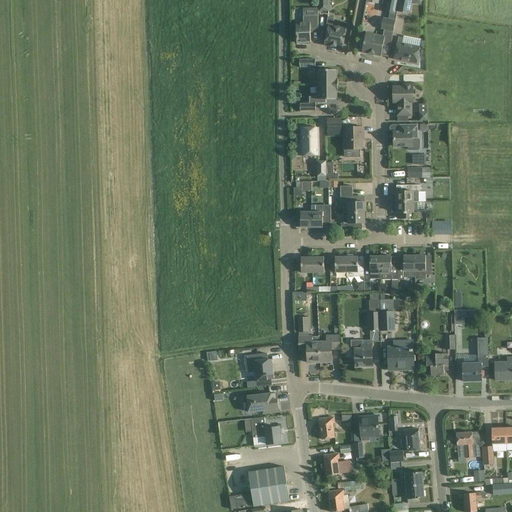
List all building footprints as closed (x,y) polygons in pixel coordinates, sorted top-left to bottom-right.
[(13,14),(12,0),(0,0),(0,13),(13,13),(13,14)] [(26,0),(12,0),(13,14),(21,14),(21,13),(27,13),(26,0)] [(40,0),(26,0),(27,13),(41,13),(40,0)] [(54,0),(40,0),(41,13),(55,12),(54,0)] [(61,0),(61,4),(71,5),(70,18),(76,19),(77,20),(78,18),(85,19),(86,11),(86,5),(86,0),(61,0)] [(329,11),(328,0),(318,0),(319,11),(329,11)] [(386,0),(384,11),(384,12),(386,13),(390,13),(396,15),(397,11),(398,0),(386,0)] [(398,0),(397,11),(396,15),(397,15),(397,11),(406,13),(407,13),(409,0),(398,0)] [(318,29),(318,16),(303,16),(303,22),(296,22),(297,43),(311,43),(310,30),(318,29)] [(334,18),(328,17),(326,26),(328,26),(324,45),(342,49),(347,25),(346,22),(341,22),(339,24),(338,28),(333,27),(334,18)] [(364,43),(362,53),(381,56),(383,45),(390,46),(392,37),(395,21),(383,18),(381,29),(384,29),(382,36),(366,33),(364,43)] [(242,34),(231,38),(238,59),(240,58),(240,60),(248,57),(247,56),(250,55),(245,42),(252,40),(248,27),(241,29),(242,34)] [(218,37),(211,39),(215,51),(222,49),(226,62),(238,59),(231,38),(220,41),(218,37)] [(403,38),(398,37),(394,59),(416,63),(419,47),(402,44),(403,38)] [(76,52),(55,53),(55,66),(76,65),(76,52)] [(4,53),(3,74),(18,75),(20,55),(14,54),(14,53),(4,53)] [(318,85),(338,85),(338,79),(336,79),(336,70),(325,70),(325,66),(315,66),(315,59),(299,59),(299,67),(309,67),(309,73),(318,73),(318,85)] [(76,65),(55,66),(56,78),(77,78),(76,65)] [(77,78),(56,78),(56,91),(77,90),(77,78)] [(413,102),(413,84),(403,84),(403,87),(393,87),(393,103),(397,103),(397,116),(412,115),(411,102),(413,102)] [(338,85),(318,85),(318,97),(309,97),(309,103),(300,103),(300,111),(316,111),(316,103),(326,103),(326,100),(337,100),(336,90),(338,90),(338,85)] [(77,90),(56,91),(57,104),(77,103),(77,90)] [(229,111),(240,110),(240,109),(240,107),(255,105),(255,102),(255,101),(262,101),(263,101),(262,90),(250,91),(243,91),(243,92),(237,93),(237,98),(228,99),(229,111)] [(77,103),(57,104),(57,117),(78,116),(77,103)] [(193,113),(182,116),(188,134),(198,131),(193,113)] [(427,113),(419,113),(419,121),(427,121),(427,113)] [(182,116),(173,119),(178,137),(188,134),(182,116)] [(341,129),(341,118),(327,119),(327,129),(341,129)] [(173,119),(163,122),(168,140),(178,137),(173,119)] [(163,122),(152,125),(157,143),(168,140),(163,122)] [(418,139),(418,124),(415,124),(405,125),(405,132),(394,132),(394,147),(408,147),(408,149),(409,150),(418,150),(420,148),(420,140),(418,139)] [(353,127),(344,127),(345,157),(360,157),(360,149),(362,149),(362,136),(363,136),(363,127),(353,127)] [(319,155),(318,128),(300,128),(300,144),(297,144),(297,156),(319,155)] [(0,147),(0,166),(10,166),(11,147),(0,147)] [(11,147),(10,166),(22,166),(22,147),(11,147)] [(426,155),(413,155),(413,165),(426,165),(426,155)] [(326,176),(325,161),(317,161),(317,176),(326,176)] [(333,162),(326,162),(326,175),(327,175),(327,179),(338,179),(338,174),(334,174),(333,162)] [(422,168),(408,168),(408,177),(422,177),(422,168)] [(311,187),(311,191),(311,182),(302,182),(302,187),(311,187)] [(418,202),(419,202),(419,191),(420,191),(420,185),(408,185),(408,191),(396,192),(397,202),(418,202)] [(344,213),(365,212),(364,202),(352,202),(352,186),(340,186),(341,203),(343,203),(344,213)] [(418,202),(397,202),(397,213),(398,213),(398,219),(421,218),(421,212),(418,212),(418,202)] [(312,228),(311,205),(311,212),(301,212),(301,228),(312,228)] [(311,205),(312,228),(323,227),(323,222),(331,222),(331,212),(331,205),(311,205)] [(365,223),(365,212),(344,213),(344,223),(341,223),(341,230),(353,229),(353,223),(365,223)] [(381,257),(381,280),(392,279),(392,283),(398,283),(398,280),(398,266),(397,266),(391,266),(391,256),(388,256),(388,255),(388,254),(383,254),(382,255),(382,256),(381,257)] [(415,256),(416,277),(416,279),(426,278),(426,275),(432,274),(432,263),(426,263),(425,256),(421,256),(421,254),(415,254),(415,256)] [(364,281),(364,267),(358,267),(358,257),(353,257),(353,255),(347,255),(347,257),(346,257),(347,272),(347,277),(364,277),(364,281)] [(404,266),(398,266),(398,280),(404,280),(404,278),(416,277),(415,256),(403,256),(404,266)] [(313,273),(313,257),(301,258),(301,273),(313,273)] [(313,257),(313,273),(324,273),(324,257),(313,257)] [(347,272),(346,257),(335,257),(335,272),(347,272)] [(370,267),(364,267),(364,281),(370,281),(370,279),(373,278),(381,279),(381,280),(381,257),(370,257),(370,267)] [(119,262),(117,270),(118,270),(118,273),(139,278),(142,265),(121,260),(120,262),(119,262)] [(222,263),(202,265),(203,277),(223,274),(222,263)] [(158,264),(158,274),(166,274),(166,264),(158,264)] [(118,273),(114,285),(135,291),(139,278),(118,273)] [(158,274),(157,284),(165,284),(166,274),(158,274)] [(223,274),(203,277),(204,277),(205,287),(224,284),(223,274)] [(224,284),(205,287),(207,297),(226,294),(224,284)] [(307,300),(307,292),(294,292),(294,301),(307,300)] [(380,313),(381,331),(395,330),(394,311),(393,311),(393,300),(385,300),(384,293),(380,293),(380,300),(379,300),(380,312),(380,313)] [(226,294),(207,297),(208,307),(227,304),(226,294)] [(378,300),(369,300),(369,312),(370,331),(379,331),(379,330),(378,313),(378,300)] [(227,304),(208,307),(209,317),(228,314),(227,304)] [(106,310),(106,322),(128,320),(128,307),(106,308),(106,310)] [(156,309),(155,319),(163,319),(164,309),(156,309)] [(464,310),(454,310),(455,324),(464,324),(464,310)] [(228,314),(209,317),(211,328),(230,326),(228,314)] [(309,332),(308,317),(298,318),(299,332),(309,332)] [(128,320),(106,322),(107,322),(108,335),(121,334),(122,340),(135,339),(134,332),(129,332),(128,320)] [(319,342),(320,362),(332,362),(331,351),(339,351),(339,335),(327,336),(327,342),(319,342)] [(455,349),(454,335),(445,336),(446,350),(455,349)] [(308,363),(320,362),(319,342),(312,342),(311,337),(299,337),(299,350),(307,350),(308,363)] [(478,363),(462,363),(462,372),(463,381),(482,381),(482,367),(488,366),(488,338),(478,338),(478,363)] [(362,340),(351,340),(351,351),(355,351),(355,357),(356,367),(372,366),(372,356),(372,349),(371,349),(371,341),(363,342),(362,340)] [(395,347),(388,347),(389,370),(400,370),(400,368),(404,367),(404,370),(413,369),(412,340),(395,341),(395,347)] [(216,351),(207,353),(208,362),(215,361),(217,357),(216,351)] [(448,367),(448,353),(435,354),(435,356),(426,356),(426,366),(431,366),(431,376),(444,375),(444,367),(448,367)] [(267,354),(244,357),(247,373),(250,372),(256,376),(257,387),(272,385),(271,380),(273,379),(271,359),(268,360),(267,354)] [(511,358),(508,358),(508,362),(495,363),(496,381),(511,380),(511,358)] [(222,393),(214,395),(215,402),(223,401),(222,393)] [(276,400),(275,393),(247,396),(249,412),(262,411),(263,414),(281,412),(280,403),(278,402),(277,399),(276,400)] [(372,418),(360,419),(361,441),(369,440),(369,438),(379,437),(378,422),(380,422),(379,416),(371,416),(372,418)] [(398,416),(389,417),(390,432),(397,431),(396,423),(398,423),(398,416)] [(251,419),(252,430),(254,446),(267,444),(268,445),(281,443),(279,427),(266,429),(264,417),(251,419)] [(335,422),(334,417),(319,419),(322,439),(335,437),(333,423),(335,422)] [(506,428),(492,429),(492,439),(492,447),(493,452),(507,451),(507,449),(507,444),(506,428)] [(420,450),(418,429),(403,431),(404,436),(406,436),(407,451),(410,450),(420,450)] [(466,457),(466,458),(476,457),(480,457),(480,453),(479,443),(478,432),(472,433),(472,432),(456,434),(457,445),(458,445),(459,458),(466,457)] [(361,443),(354,444),(355,458),(356,458),(356,464),(362,463),(362,458),(363,458),(362,443),(361,443)] [(351,452),(350,445),(340,447),(341,454),(351,452)] [(483,448),(482,448),(484,464),(494,464),(493,452),(492,447),(483,448)] [(403,450),(389,451),(390,462),(404,461),(403,450)] [(334,454),(324,456),(326,476),(336,475),(340,474),(346,473),(351,472),(349,461),(344,462),(338,463),(338,459),(340,459),(339,454),(334,454)] [(290,501),(284,467),(249,472),(252,493),(229,497),(231,510),(254,506),(290,501)] [(405,473),(406,486),(422,485),(421,473),(422,473),(422,472),(405,473)] [(484,473),(474,474),(474,482),(485,481),(484,473)] [(362,480),(338,483),(338,489),(345,488),(345,490),(363,488),(362,480)] [(511,483),(493,485),(493,495),(511,493),(511,483)] [(422,485),(406,486),(407,499),(424,498),(424,497),(423,497),(422,485)] [(338,491),(328,492),(330,511),(332,511),(341,511),(344,511),(343,503),(349,503),(348,495),(344,496),(344,490),(338,491)] [(486,498),(485,492),(464,494),(465,511),(472,511),(477,511),(476,499),(482,499),(482,498),(486,498)] [(395,511),(408,511),(407,503),(395,504),(395,511)]
